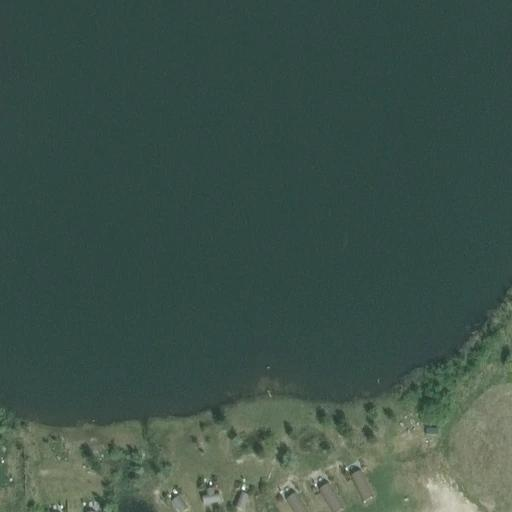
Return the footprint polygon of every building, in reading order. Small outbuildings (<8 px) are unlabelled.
[(351,477),(363,503),(374,497),(361,472),(351,477)] [(319,491),(331,511),(339,511),(344,509),(330,485),(319,491)] [(209,499),(203,500),(204,506),(221,503),(220,497),(216,498),(214,490),(208,491),(209,499)] [(250,497),(241,493),(235,508),(244,511),(250,497)] [(286,501),(293,511),(307,511),(297,495),(286,501)] [(179,498),(173,503),(179,511),(187,511),(189,511),(179,498)]
